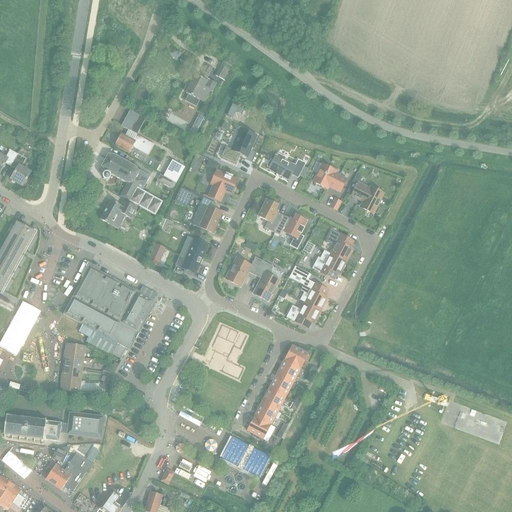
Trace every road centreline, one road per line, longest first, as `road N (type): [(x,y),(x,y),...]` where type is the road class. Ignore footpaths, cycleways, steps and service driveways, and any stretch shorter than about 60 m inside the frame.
road 1 (residential): [(211,298),(210,277),(250,183),(264,179),(363,235),(368,252),(327,331),(301,339),(285,331)]
road 2 (unclassified): [(192,0),(366,117),(511,153)]
road 3 (residential): [(127,511),(157,452),(161,394),(198,309)]
road 4 (unknown): [(315,334),(405,386),(409,404),(390,441)]
road 5 (residential): [(198,309),(107,253),(61,236)]
road 6 (residential): [(0,368),(61,236)]
road 7 (residential): [(63,130),(85,0)]
road 8 (residential): [(95,134),(161,21)]
